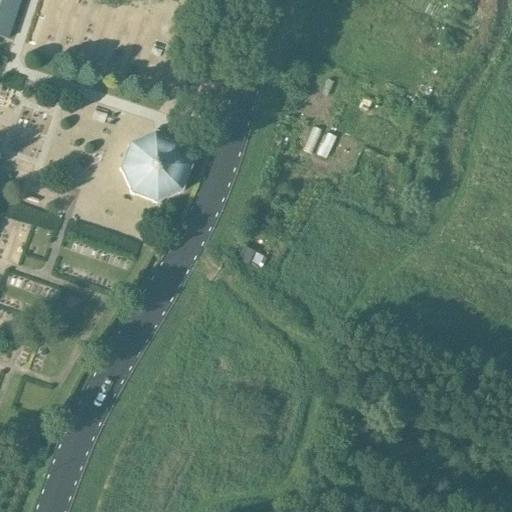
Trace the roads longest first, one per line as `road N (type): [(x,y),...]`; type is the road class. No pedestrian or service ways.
road 1 (track): [(188,511),(281,484),(306,437),(316,354),(365,286),(405,257),(445,210),(461,180),(475,111),(511,44)]
road 2 (secondary): [(51,511),(86,418),(202,214),(272,0)]
road 3 (track): [(187,244),(316,354)]
